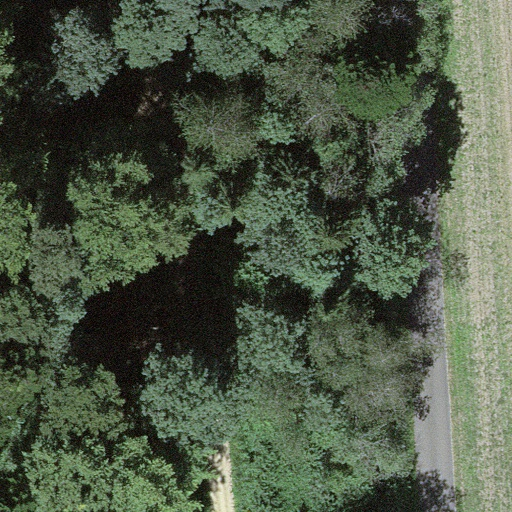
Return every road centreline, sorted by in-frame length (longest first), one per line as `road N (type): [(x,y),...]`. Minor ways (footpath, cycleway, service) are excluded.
road 1 (track): [(207,511),(181,334),(91,0)]
road 2 (unclassified): [(396,0),(425,511)]
